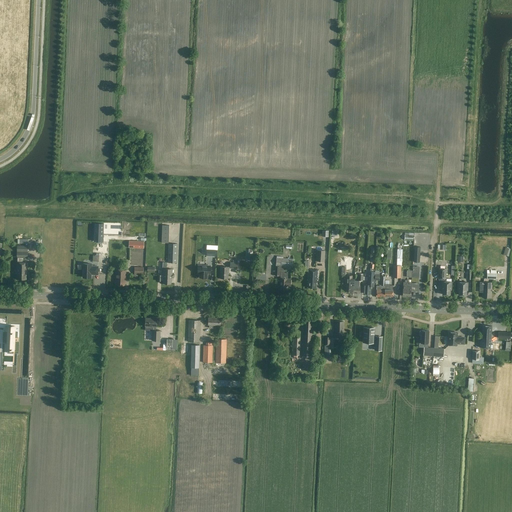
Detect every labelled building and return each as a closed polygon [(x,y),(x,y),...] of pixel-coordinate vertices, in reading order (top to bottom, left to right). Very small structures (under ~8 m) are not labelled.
[(96,223),(95,241),(101,242),(101,230),(109,230),(110,224),(96,223)] [(163,251),(168,251),(167,263),(177,263),(177,244),(168,244),(163,244),(163,251)] [(19,261),(19,258),(27,258),(28,246),(17,245),(16,258),(17,258),(17,261),(19,261)] [(325,250),(317,250),(316,261),(324,261),(325,250)] [(278,286),(280,286),(279,289),(286,290),(287,286),(290,286),(290,279),(287,279),(287,273),(281,272),(282,267),(292,267),(293,259),(276,258),(275,273),(279,273),(280,273),(280,281),(278,281),(277,282),(277,285),(278,286)] [(393,277),(401,278),(401,265),(402,265),(402,258),(397,258),(397,265),(393,265),(393,277)] [(27,272),(28,263),(17,262),(16,272),(17,272),(17,279),(26,279),(26,272),(27,272)] [(172,279),(172,278),(174,278),(174,274),(172,274),(172,269),(166,269),(167,262),(163,262),(162,269),(163,269),(162,283),(171,284),(171,279),(172,279)] [(82,265),(82,269),(83,269),(83,277),(91,278),(91,274),(94,274),(98,274),(98,266),(91,266),(91,264),(83,264),(83,265),(82,265)] [(210,266),(198,265),(198,273),(200,273),(200,277),(207,278),(207,273),(210,273),(210,266)] [(143,275),(143,267),(134,267),(134,274),(143,275)] [(225,279),(225,278),(228,278),(228,271),(229,267),(220,267),(220,278),(220,279),(222,279),(224,280),(225,279)] [(374,272),(374,268),(370,268),(370,272),(368,272),(367,285),(364,284),(363,293),(370,294),(371,285),(373,285),(374,272)] [(451,290),(452,282),(445,282),(445,279),(446,279),(446,269),(439,268),(438,278),(442,278),(442,281),(441,281),(441,289),(442,290),(442,294),(450,295),(450,290),(451,290)] [(125,270),(116,269),(115,285),(125,285),(125,270)] [(308,280),(307,283),(308,283),(308,288),(316,288),(316,283),(317,280),(318,270),(307,269),(307,280),(308,280)] [(497,279),(497,270),(487,270),(487,279),(497,279)] [(349,293),(354,293),(355,281),(355,279),(352,278),(352,276),(347,276),(346,282),(346,287),(349,287),(349,293)] [(411,298),(411,286),(411,282),(407,282),(407,280),(405,280),(405,282),(403,282),(403,286),(402,296),(410,296),(410,298),(411,298)] [(458,295),(466,295),(466,290),(468,290),(468,282),(458,282),(457,290),(458,290),(458,295)] [(492,283),(482,282),(480,282),(479,292),(482,292),(482,297),(491,298),(492,283)] [(385,284),(385,286),(384,286),(384,297),(392,297),(393,285),(390,285),(390,284),(385,284)] [(411,286),(411,298),(418,298),(419,285),(415,285),(415,287),(411,286)] [(384,297),(384,286),(377,286),(376,296),(384,297)] [(213,325),(220,325),(220,318),(208,317),(208,325),(209,325),(209,328),(213,328),(213,325)] [(145,330),(152,331),(152,340),(160,341),(160,331),(156,330),(156,327),(156,318),(152,318),(145,318),(145,326),(145,330)] [(188,341),(199,342),(200,320),(188,320),(188,341)] [(313,320),(302,320),(302,331),(293,331),(292,355),(312,356),(313,329),(313,320)] [(335,321),(334,337),(343,338),(344,322),(335,321)] [(7,347),(7,353),(13,353),(14,342),(13,341),(13,337),(14,337),(17,337),(18,332),(14,332),(14,326),(10,326),(10,329),(8,329),(9,328),(6,328),(6,331),(3,331),(3,332),(4,332),(4,341),(8,341),(7,345),(7,347)] [(373,343),(374,328),(364,327),(363,342),(373,343)] [(433,356),(434,348),(427,347),(428,343),(429,331),(421,330),(421,331),(419,331),(419,335),(420,335),(420,343),(424,343),(424,347),(423,347),(423,355),(433,356)] [(449,332),(448,345),(457,345),(457,343),(464,344),(464,337),(457,337),(457,332),(449,332)] [(215,363),(225,363),(226,339),(216,339),(215,363)] [(212,346),(212,343),(206,342),(206,345),(203,345),(203,362),(214,363),(214,361),(212,361),(212,346)] [(191,367),(191,376),(198,376),(199,368),(199,345),(191,345),(191,367)] [(444,349),(434,348),(433,356),(443,357),(444,349)] [(472,359),(475,359),(475,361),(481,361),(482,357),(479,357),(480,351),(472,351),(472,359)]
